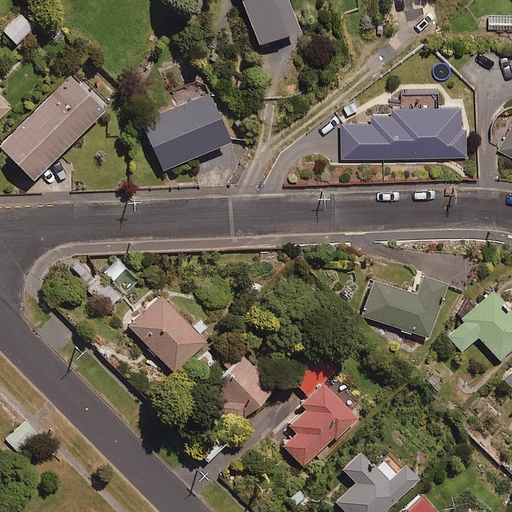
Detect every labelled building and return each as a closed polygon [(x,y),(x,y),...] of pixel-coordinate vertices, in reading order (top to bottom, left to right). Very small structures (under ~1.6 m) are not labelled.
[(294,26),(283,0),(238,0),(255,41),(294,26)] [(31,24),(20,13),(2,30),(13,42),(31,24)] [(511,14),(487,15),(487,29),(511,28),(511,14)] [(101,107),(66,71),(0,137),(0,149),(29,178),(101,107)] [(160,169),(168,166),(169,170),(184,163),(182,159),(194,154),(196,158),(210,152),(208,148),(227,139),(204,89),(137,119),(160,169)] [(466,126),(460,126),(460,103),(437,103),(437,92),(402,93),(402,104),(390,104),(390,112),(367,113),(367,120),(342,121),(343,157),(466,155),(466,126)] [(511,119),(497,146),(511,154),(511,119)] [(118,296),(81,261),(69,273),(106,308),(118,296)] [(408,334),(409,331),(424,337),(444,283),(419,274),(413,292),(373,277),(360,314),(398,328),(397,330),(408,334)] [(473,304),(467,298),(455,311),(462,318),(445,334),(460,350),(476,335),(498,358),(511,344),(511,304),(511,305),(493,286),(473,304)] [(202,339),(198,336),(207,327),(197,317),(188,326),(155,293),(125,323),(171,370),(202,339)] [(270,385),(260,375),(265,370),(254,359),(249,364),(238,353),(203,387),(235,420),(270,385)] [(272,437),(299,465),(329,436),(331,439),(364,406),(316,357),(291,381),(303,393),(296,401),(302,408),(272,437)] [(511,366),(501,377),(511,387),(511,366)] [(195,450),(203,460),(225,439),(216,430),(195,450)] [(379,511),(415,476),(387,448),(371,464),(355,449),(338,467),(351,480),(332,500),(343,511),(379,511)] [(305,498),(293,487),(281,500),(293,511),(305,498)] [(428,511),(431,510),(417,495),(398,511),(428,511)]
